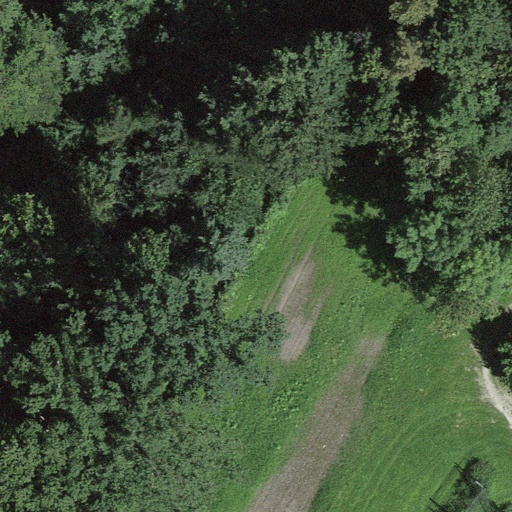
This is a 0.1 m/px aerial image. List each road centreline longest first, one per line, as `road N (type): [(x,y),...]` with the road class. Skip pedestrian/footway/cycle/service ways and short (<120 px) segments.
road 1 (track): [(336,137),(511,405)]
road 2 (track): [(336,137),(305,37),(306,0)]
